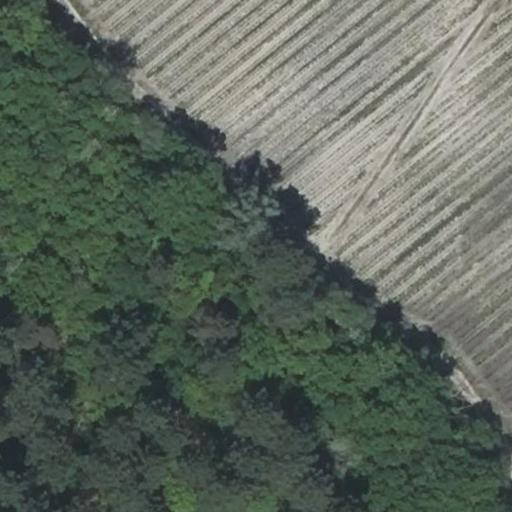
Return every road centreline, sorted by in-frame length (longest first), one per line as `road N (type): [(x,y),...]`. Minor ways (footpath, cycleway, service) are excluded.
road 1 (track): [(502,0),(320,257),(90,0)]
road 2 (track): [(320,257),(440,344),(511,442)]
